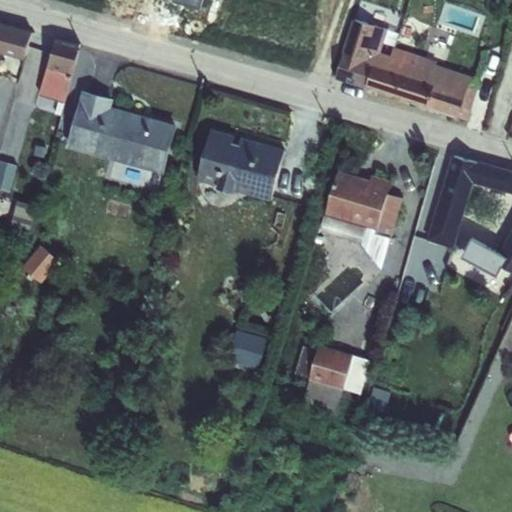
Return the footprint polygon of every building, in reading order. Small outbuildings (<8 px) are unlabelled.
[(353,19),(334,80),(458,118),(467,121),(479,82),(470,79),(471,76),(435,65),(437,61),(392,47),(390,55),(380,52),(387,30),(353,19)] [(0,21),(0,53),(24,60),(32,30),(0,21)] [(55,37),(39,93),(64,101),(81,45),(55,37)] [(82,90),(67,147),(164,173),(177,124),(112,106),(114,98),(82,90)] [(210,128),(197,180),(271,201),(285,149),(210,128)] [(511,170),(439,152),(422,211),(434,215),(428,236),(459,243),(464,223),(461,222),(473,183),(511,193),(511,231),(499,255),(475,242),(465,261),(506,283),(511,272),(511,170)] [(0,185),(10,189),(18,161),(0,156),(0,185)] [(338,170),(325,214),(366,226),(360,244),(381,270),(402,198),(387,195),(391,181),(371,175),(369,180),(338,170)] [(11,217),(8,228),(25,233),(28,221),(11,217)] [(44,246),(25,269),(41,282),(59,259),(44,246)] [(236,329),(227,360),(258,369),(267,338),(236,329)] [(302,347),(294,374),(309,378),(302,403),(335,413),(343,389),(360,394),(370,360),(319,345),(317,351),(302,347)] [(383,413),(390,389),(374,384),(366,408),(383,413)]
